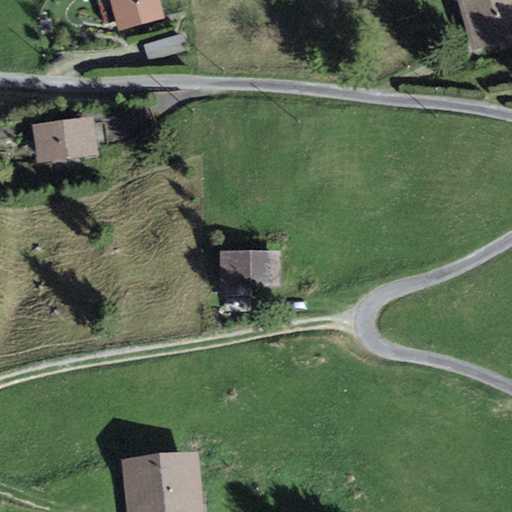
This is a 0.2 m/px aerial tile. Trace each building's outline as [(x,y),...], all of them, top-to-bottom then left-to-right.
[(163,15),(158,0),(112,0),(121,28),(163,15)] [(511,0),(461,0),(477,46),(511,35),(511,0)] [(92,116),(37,124),(42,159),(97,152),(92,116)] [(278,252),(224,252),(224,284),(278,284),(278,252)] [(202,511),(196,453),(125,461),(130,511),(202,511)]
